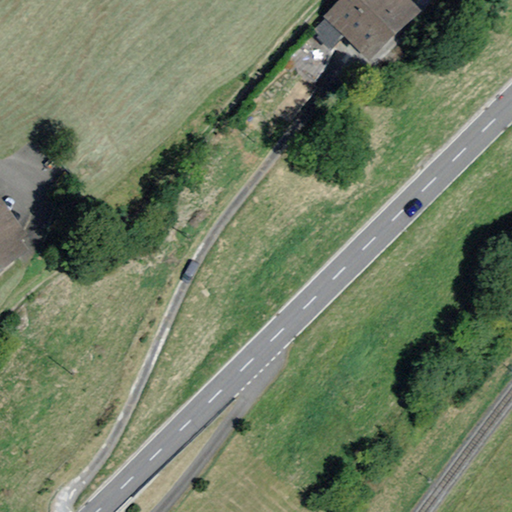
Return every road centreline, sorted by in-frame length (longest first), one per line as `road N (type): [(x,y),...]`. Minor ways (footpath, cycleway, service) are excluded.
road 1 (secondary): [(259,351),(511,102)]
road 2 (secondary): [(97,511),(259,351)]
road 3 (residential): [(158,511),(264,379),(259,351)]
